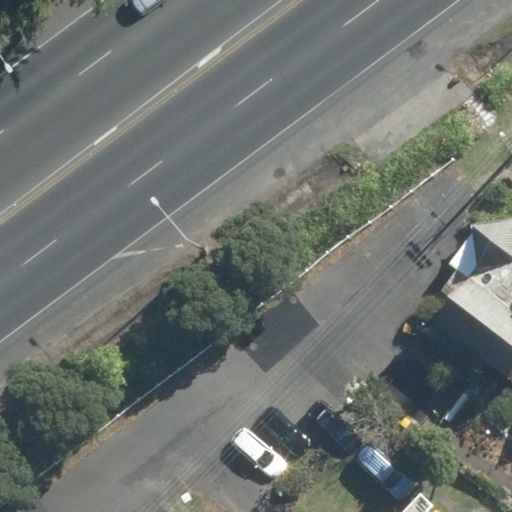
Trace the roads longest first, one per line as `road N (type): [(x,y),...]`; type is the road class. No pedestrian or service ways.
road 1 (residential): [(80,511),(455,194)]
road 2 (primary): [(368,0),(0,270)]
road 3 (primary): [(0,120),(164,0)]
